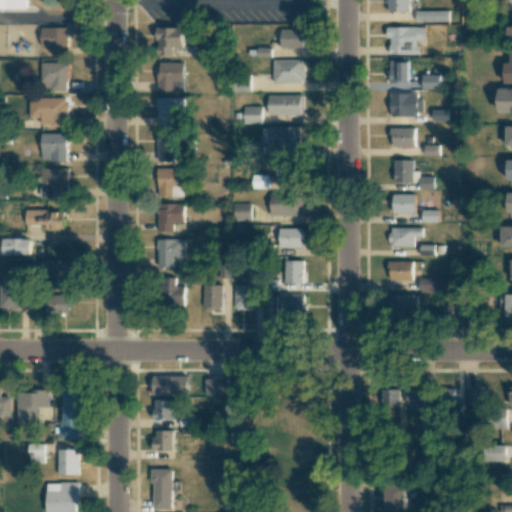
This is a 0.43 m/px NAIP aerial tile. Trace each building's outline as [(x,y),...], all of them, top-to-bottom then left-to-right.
[(0,0),(0,8),(27,8),(27,0),(0,0)] [(409,0),(388,0),(389,12),(410,11),(409,0)] [(449,11),(416,11),(416,22),(449,22),(449,11)] [(390,54),(418,54),(418,40),(425,40),(425,27),(387,26),(387,37),(390,37),(390,54)] [(68,27),(41,27),(41,47),(51,47),(51,55),(68,55),(68,27)] [(184,47),(183,27),(157,28),(158,55),(173,55),(173,47),(184,47)] [(280,48),(303,48),(303,29),(280,29),(280,48)] [(304,60),(273,60),(273,83),(304,83),(304,60)] [(67,90),(68,63),(41,62),(40,90),(67,90)] [(159,91),(184,91),(184,62),(158,62),(159,91)] [(440,75),(423,75),(423,89),(439,89),(440,75)] [(499,113),(511,112),(511,88),(498,89),(499,113)] [(390,94),(391,116),(421,115),(420,93),(390,94)] [(267,95),(268,115),(303,114),(303,95),(267,95)] [(67,98),(30,97),(30,117),(41,117),(41,125),(67,125),(67,98)] [(183,97),(157,98),(157,126),(183,126),(183,97)] [(261,106),(243,106),(243,123),(261,123),(261,106)] [(433,121),(447,120),(447,109),(432,109),(433,121)] [(300,126),(261,126),(261,147),(299,148),(300,126)] [(391,128),(392,148),(415,147),(415,127),(391,128)] [(67,160),(67,133),(41,133),(41,160),(67,160)] [(157,161),(173,161),(173,152),(179,152),(178,142),(176,142),(176,133),(156,134),(157,161)] [(392,182),(419,183),(419,172),(413,171),(413,160),(393,159),(392,182)] [(68,168),(41,169),(41,197),(68,197),(68,168)] [(158,197),(185,196),(184,168),(157,168),(158,197)] [(268,188),(267,174),(252,175),(252,188),(268,188)] [(420,189),(433,189),(434,177),(420,176),(420,189)] [(269,215),(302,216),(302,194),(270,193),(269,215)] [(415,194),(390,194),(390,213),(415,213),(415,194)] [(158,232),(173,231),(173,223),(184,223),(184,203),(158,204),(158,232)] [(250,203),(232,203),(233,220),(250,220),(250,203)] [(64,210),(25,211),(25,225),(47,224),(47,230),(64,230),(64,210)] [(439,222),(438,210),(422,210),(423,222),(439,222)] [(501,247),(511,246),(511,226),(500,227),(501,247)] [(303,247),(303,228),(278,228),(278,248),(303,247)] [(422,228),(390,228),(390,247),(414,247),(414,238),(422,238),(422,228)] [(2,255),(30,254),(30,238),(2,239),(2,255)] [(157,267),(173,267),(173,258),(185,258),(184,239),(157,239),(157,267)] [(69,260),(42,260),(42,288),(69,287),(69,260)] [(302,260),(283,261),(284,283),(303,283),(302,260)] [(413,261),(390,261),(390,280),(412,280),(413,261)] [(0,310),(18,310),(18,275),(1,275),(0,310)] [(447,278),(420,278),(419,290),(447,291),(447,278)] [(163,279),(164,307),(186,306),(185,286),(176,286),(176,279),(163,279)] [(253,284),(233,285),(233,310),(253,310),(253,284)] [(203,285),(203,308),(222,308),(222,285),(203,285)] [(31,314),(68,315),(69,295),(32,294),(31,314)] [(305,313),(304,294),(281,294),(282,314),(305,313)] [(388,294),(387,314),(417,315),(417,295),(388,294)] [(276,296),(266,296),(265,312),(276,313),(276,296)] [(456,302),(445,302),(445,316),(456,316),(456,302)] [(188,377),(153,376),(152,394),(188,395),(188,377)] [(205,394),(221,395),(221,378),(205,378),(205,394)] [(406,405),(424,405),(425,389),(407,388),(406,405)] [(1,389),(0,389),(0,417),(11,417),(11,396),(1,396),(1,389)] [(83,389),(61,389),(61,439),(83,439),(83,389)] [(480,389),(467,389),(467,406),(479,407),(480,389)] [(399,405),(399,390),(377,390),(378,406),(399,405)] [(18,423),(39,422),(39,407),(49,407),(49,391),(17,392),(18,423)] [(174,419),(174,400),(154,399),(154,419),(174,419)] [(173,450),(173,431),(154,430),(154,450),(173,450)] [(28,444),(29,463),(44,463),(44,444),(28,444)] [(506,446),(485,445),(485,461),(505,462),(506,446)] [(79,449),(58,450),(58,475),(79,475),(79,449)] [(173,509),(173,469),(153,469),(153,509),(173,509)] [(78,511),(78,483),(46,482),(46,511),(78,511)] [(404,485),(385,485),(385,510),(404,509),(404,485)] [(284,493),(283,511),(306,511),(308,494),(284,493)]
